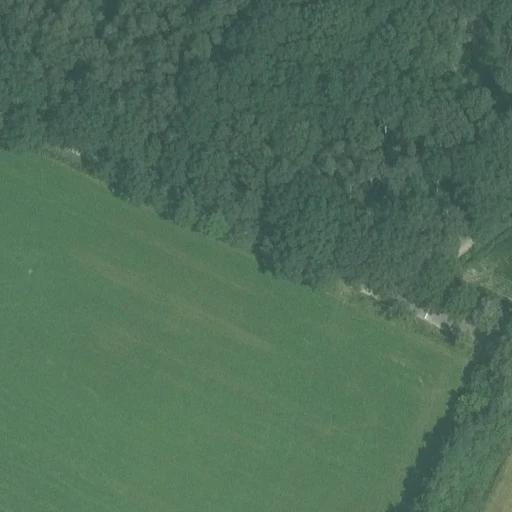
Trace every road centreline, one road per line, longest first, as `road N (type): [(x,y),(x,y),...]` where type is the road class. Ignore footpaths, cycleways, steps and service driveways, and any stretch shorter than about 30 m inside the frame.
road 1 (unclassified): [(404,297),(0,104)]
road 2 (unclassified): [(404,297),(511,212)]
road 3 (unclassified): [(511,350),(404,297)]
